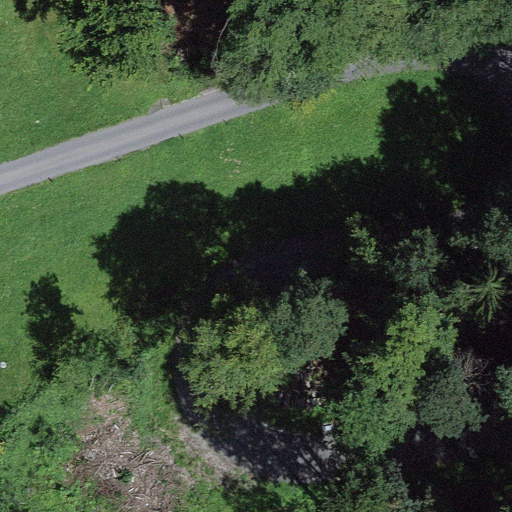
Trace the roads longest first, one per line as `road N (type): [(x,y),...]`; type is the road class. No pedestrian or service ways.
road 1 (unclassified): [(511,196),(465,232),(432,242),(295,259),(260,271),(223,299),(202,350),(216,412),(237,439),(281,460),(511,443)]
road 2 (unclassified): [(0,166),(402,44),(455,37),(511,49)]
